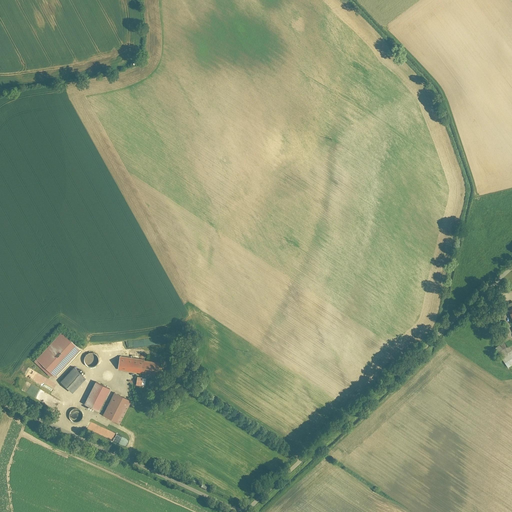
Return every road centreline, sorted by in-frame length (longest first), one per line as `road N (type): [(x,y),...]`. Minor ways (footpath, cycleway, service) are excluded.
road 1 (unclassified): [(511,268),(244,511)]
road 2 (residential): [(242,511),(0,402)]
